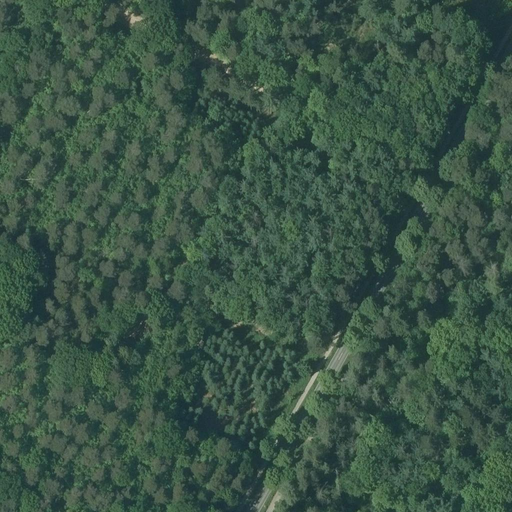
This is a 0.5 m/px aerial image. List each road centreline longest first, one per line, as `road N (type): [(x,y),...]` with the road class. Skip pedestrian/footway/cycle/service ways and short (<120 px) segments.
road 1 (secondary): [(254,511),(511,52)]
road 2 (track): [(92,0),(436,184)]
